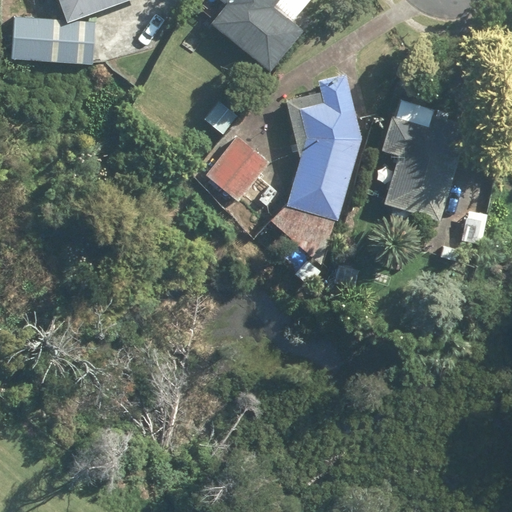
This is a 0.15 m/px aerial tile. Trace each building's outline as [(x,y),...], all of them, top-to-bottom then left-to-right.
[(279,0),(219,0),(227,6),(212,24),(270,72),(304,31),(292,22),(274,7),(279,0)] [(116,39),(38,34),(35,74),(113,79),(116,39)] [(318,80),(323,103),(299,109),(306,137),(286,205),(271,221),(320,265),(338,220),(361,139),(345,74),(318,80)] [(437,219),(465,125),(431,115),(433,109),(401,100),(396,117),(391,116),(381,152),(398,157),(384,204),(437,219)] [(238,116),(218,101),(204,119),(223,134),(238,116)] [(270,163),(237,136),(205,174),(238,201),(270,163)]
